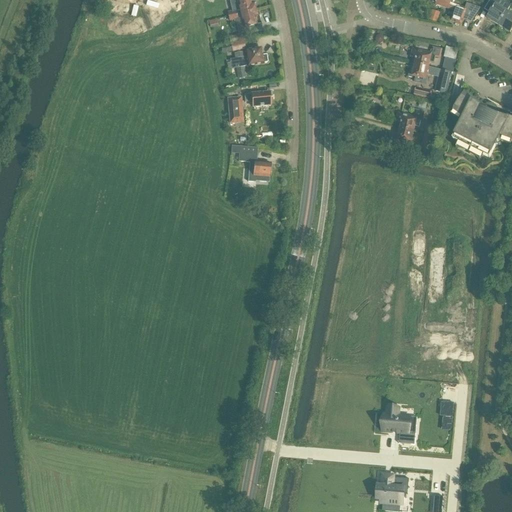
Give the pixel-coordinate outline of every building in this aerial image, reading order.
[(229,0),(232,11),(227,12),(228,17),(255,11),(254,4),(256,3),(254,0),(238,0),(237,0),(229,0)] [(452,5),(453,0),(433,0),(433,2),(455,10),(451,21),(461,25),(463,18),(472,22),(480,8),(468,3),(465,9),(452,5)] [(499,25),(507,11),(496,4),(487,18),(499,25)] [(228,17),(229,22),(235,21),(238,35),(234,36),(236,42),(243,40),(248,39),(246,35),(251,34),(249,27),(260,24),(259,17),(257,17),(255,11),(228,17)] [(511,14),(507,11),(499,25),(510,32),(511,29),(511,14)] [(245,49),(243,40),(236,42),(231,43),(233,53),(245,50),(245,49)] [(435,56),(440,58),(442,50),(433,48),(431,55),(414,51),(411,64),(428,67),(430,62),(434,63),(435,56)] [(247,58),(244,58),(243,53),(234,54),(235,59),(230,59),(231,69),(236,68),(238,78),(245,77),(244,67),(268,63),(266,55),(262,56),(262,55),(262,54),(262,51),(261,50),(261,49),(246,51),(247,58)] [(446,58),(443,70),(453,72),(455,60),(446,58)] [(413,77),(434,82),(444,84),(444,81),(451,82),(453,72),(443,70),(428,67),(411,64),(408,77),(413,78),(413,77)] [(225,97),(240,95),(239,89),(224,91),(225,97)] [(252,94),(244,95),(245,102),(252,102),(253,108),(270,106),(270,104),(271,103),(271,100),(270,99),(269,92),(252,94)] [(452,139),(458,142),(456,148),(470,152),(481,160),(485,155),(489,158),(501,135),(511,139),(511,117),(496,112),(496,111),(496,110),(496,109),(495,108),(494,107),(491,105),(489,105),(488,105),(487,106),(486,106),(485,107),(465,93),(453,109),(464,116),(463,118),(460,119),(461,122),(452,139)] [(240,97),(227,98),(229,123),(242,122),(240,97)] [(402,124),(401,129),(402,129),(414,131),(415,126),(419,127),(421,119),(423,120),(425,112),(414,110),(413,118),(399,115),(398,122),(401,123),(401,124),(402,124)] [(427,127),(425,134),(438,136),(439,129),(427,127)] [(393,141),(398,142),(398,141),(411,143),(414,131),(402,129),(401,129),(399,134),(395,133),(393,141)] [(425,134),(424,141),(436,143),(438,136),(425,134)] [(257,148),(231,146),(231,154),(239,154),(238,162),(250,163),(249,178),(248,178),(248,182),(253,183),(254,182),(270,183),(270,182),(272,165),(256,163),(257,148)] [(406,300),(402,325),(414,328),(413,333),(414,333),(415,332),(432,332),(435,333),(438,315),(432,314),(434,305),(406,300)] [(447,307),(444,335),(456,336),(458,309),(447,307)] [(384,415),(383,432),(392,433),(392,434),(393,434),(393,433),(396,433),(396,434),(397,434),(397,433),(400,434),(400,436),(402,436),(402,444),(415,446),(416,434),(409,434),(410,417),(398,416),(399,414),(387,413),(387,415),(384,415)] [(378,486),(377,500),(381,500),(381,504),(403,506),(404,494),(408,495),(408,494),(406,494),(407,490),(408,490),(409,479),(393,478),(393,477),(390,477),(390,478),(386,478),(386,476),(383,476),(382,486),(378,486)] [(434,496),(432,511),(441,511),(443,497),(434,496)]
